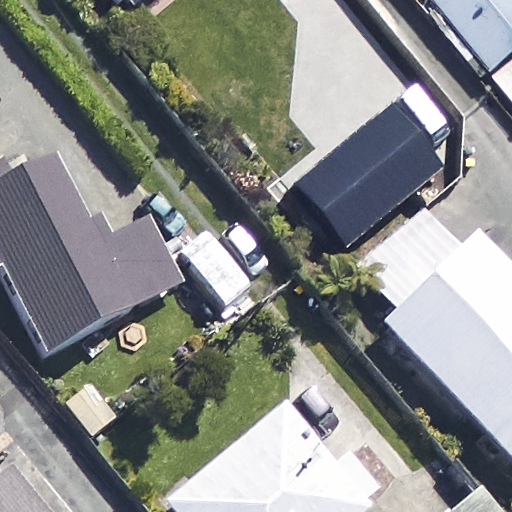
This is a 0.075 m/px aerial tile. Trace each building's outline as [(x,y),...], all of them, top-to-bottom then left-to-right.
[(107,0),(118,13),(135,0),(107,0)] [(344,0),(239,0),(298,72),(326,50),(309,29),(344,0)] [(511,57),(511,0),(427,0),(424,4),(487,78),(511,57)] [(134,223),(101,242),(81,207),(66,216),(26,148),(0,163),(0,295),(37,359),(169,283),(134,223)] [(511,299),(421,205),(349,274),(383,310),(364,328),(511,481),(511,299)] [(239,292),(191,236),(165,259),(213,314),(239,292)] [(353,511),(360,507),(273,405),(155,505),(160,511),(353,511)] [(29,511),(0,477),(0,511),(29,511)] [(477,511),(463,495),(442,511),(477,511)]
